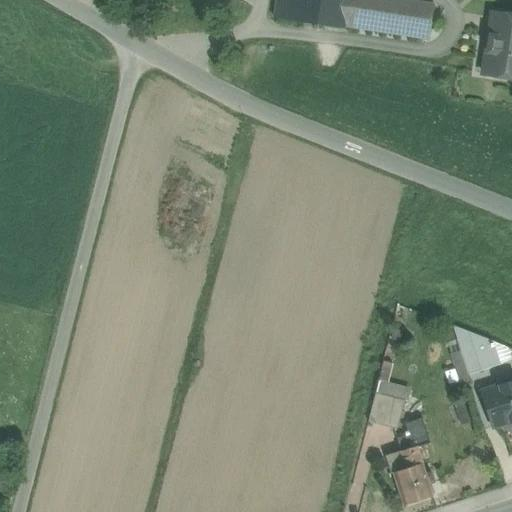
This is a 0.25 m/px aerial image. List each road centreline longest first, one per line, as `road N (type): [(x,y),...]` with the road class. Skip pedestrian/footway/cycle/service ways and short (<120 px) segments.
road 1 (residential): [(511,211),(220,93),(58,0)]
road 2 (track): [(137,44),(19,511)]
